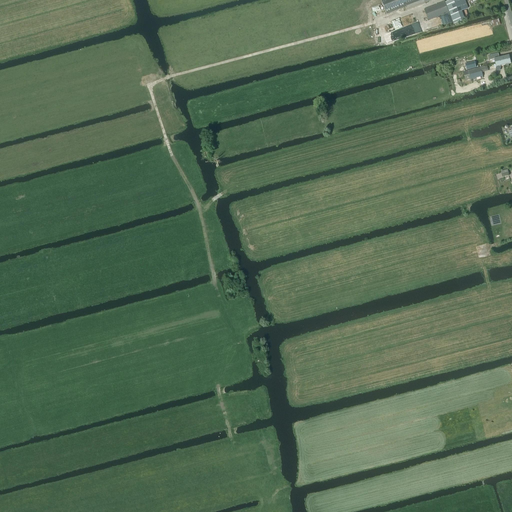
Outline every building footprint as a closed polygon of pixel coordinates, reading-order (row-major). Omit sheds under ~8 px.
[(380,0),(386,15),(405,8),(406,10),(432,0),(380,0)] [(428,21),(449,13),(454,10),(450,0),(445,2),(424,10),(428,21)] [(461,0),(451,0),(450,0),(454,10),(449,12),(449,13),(453,25),(464,20),(461,12),(465,10),(461,0)] [(498,53),(489,56),(490,60),(494,59),(495,63),(510,59),(509,55),(499,58),(499,57),(498,53)] [(510,59),(495,63),(496,67),(497,71),(501,70),(501,66),(505,65),(506,67),(507,67),(509,67),(509,66),(509,64),(511,63),(510,59)] [(468,70),(476,68),(474,61),(466,63),(468,70)] [(476,69),(476,68),(468,70),(468,71),(463,72),(465,81),(483,76),(482,72),(488,71),(487,66),(476,69)]
